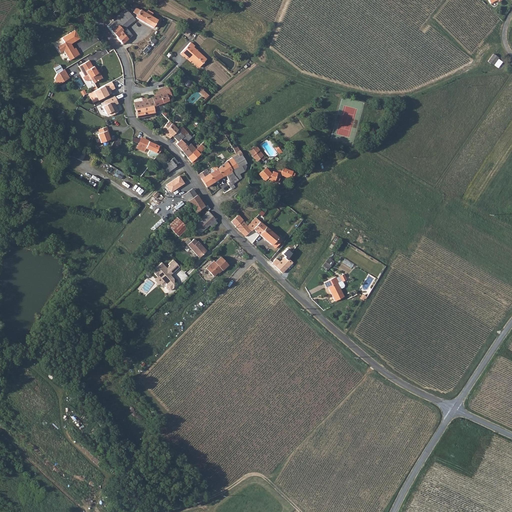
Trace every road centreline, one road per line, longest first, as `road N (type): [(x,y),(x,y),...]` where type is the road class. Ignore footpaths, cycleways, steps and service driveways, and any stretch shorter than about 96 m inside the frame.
road 1 (unclassified): [(75,0),(122,55),(132,120),(172,149),(246,247),(374,365),(453,409)]
road 2 (track): [(254,59),(389,96),(460,75),(482,39),(507,23)]
road 3 (track): [(100,26),(127,2),(137,4),(254,59),(285,0)]
road 4 (track): [(363,148),(253,208),(224,197),(209,202)]
road 5 (track): [(301,511),(257,472),(167,511)]
road 6 (track): [(269,481),(374,365)]
road 7 (track): [(218,493),(162,436),(165,413),(137,383)]
road 8 (track): [(95,511),(0,426)]
